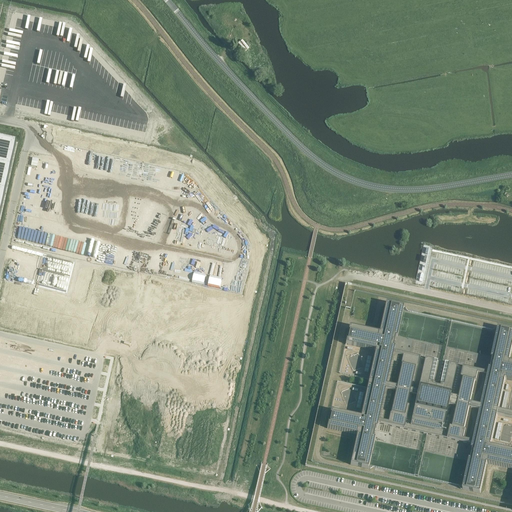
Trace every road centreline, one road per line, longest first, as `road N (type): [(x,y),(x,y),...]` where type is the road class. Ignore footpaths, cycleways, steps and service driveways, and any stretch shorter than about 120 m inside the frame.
road 1 (unclassified): [(218,489),(270,235),(222,188),(194,194),(70,165),(24,125),(0,120)]
road 2 (tertiary): [(511,174),(407,190),(333,171),(280,126),(166,0)]
road 3 (unclassified): [(0,444),(218,489)]
road 4 (unclassified): [(511,310),(345,273)]
